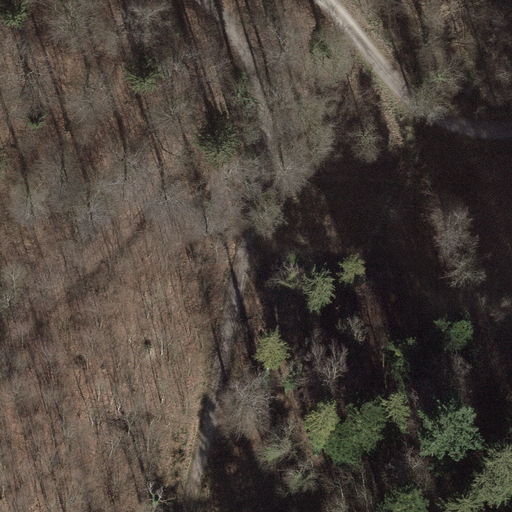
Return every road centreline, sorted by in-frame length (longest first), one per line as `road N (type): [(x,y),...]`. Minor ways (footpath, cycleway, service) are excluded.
road 1 (track): [(206,0),(255,65),(266,139),(188,511)]
road 2 (track): [(329,0),(440,120),(495,140),(511,136)]
